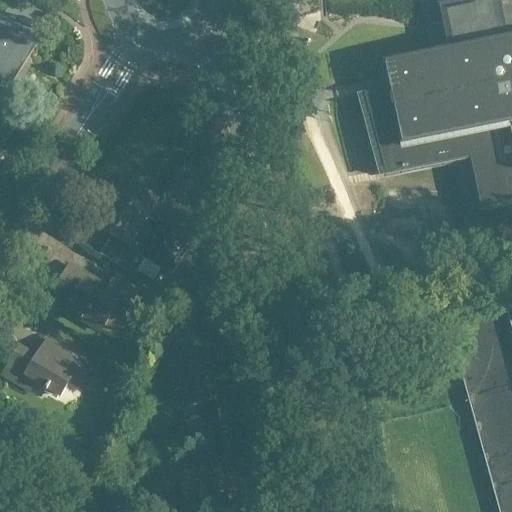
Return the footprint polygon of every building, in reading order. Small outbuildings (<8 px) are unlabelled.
[(511,0),(464,0),(465,2),(436,7),(450,74),(452,81),(362,99),(383,180),(467,164),(477,211),(511,204),(511,0)] [(0,84),(1,83),(8,88),(24,63),(22,62),(35,42),(0,19),(0,84)] [(130,265),(136,255),(137,254),(126,247),(145,216),(146,217),(157,199),(123,178),(93,227),(109,237),(100,253),(127,270),(130,265)] [(156,223),(146,217),(145,216),(126,247),(137,254),(136,255),(170,276),(191,241),(158,221),(156,223)] [(107,290),(68,266),(53,292),(69,302),(64,311),(98,332),(113,307),(123,313),(136,291),(115,278),(107,290)] [(186,295),(183,283),(167,287),(170,299),(186,295)] [(511,511),(511,336),(506,313),(447,328),(496,511),(511,511)] [(34,359),(18,349),(1,376),(28,392),(33,383),(57,397),(67,382),(76,388),(89,366),(46,340),(34,359)] [(204,425),(228,420),(221,386),(210,388),(205,364),(196,366),(193,352),(163,358),(170,388),(180,386),(184,408),(200,404),(204,425)] [(110,376),(104,419),(124,422),(130,379),(110,376)] [(216,511),(246,506),(240,475),(220,480),(215,456),(166,466),(171,492),(181,490),(184,508),(214,502),(216,511)]
